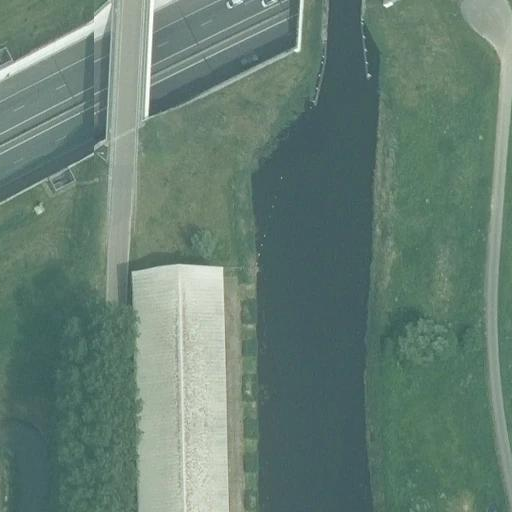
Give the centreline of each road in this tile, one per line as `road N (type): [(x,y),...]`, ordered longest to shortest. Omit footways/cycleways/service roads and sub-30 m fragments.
road 1 (unclassified): [(131,0),(113,511)]
road 2 (unclassified): [(511,497),(491,358),(507,55),(494,18)]
road 3 (motorway): [(0,152),(297,0)]
road 4 (motorway): [(193,0),(0,100)]
